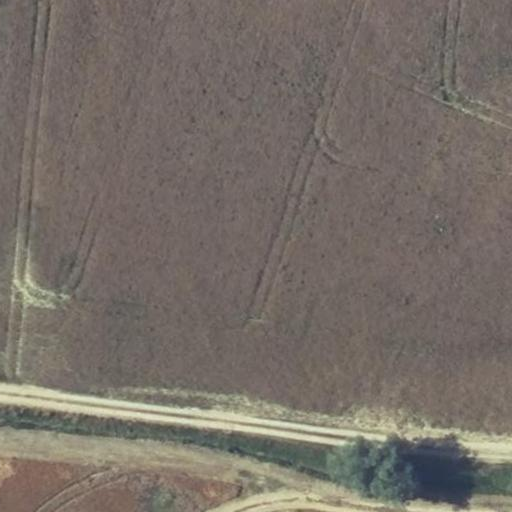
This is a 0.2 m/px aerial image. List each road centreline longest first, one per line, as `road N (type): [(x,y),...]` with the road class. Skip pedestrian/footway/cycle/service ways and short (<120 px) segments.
road 1 (track): [(0,390),(428,453),(511,457)]
road 2 (track): [(506,511),(316,495),(276,497),(234,511)]
